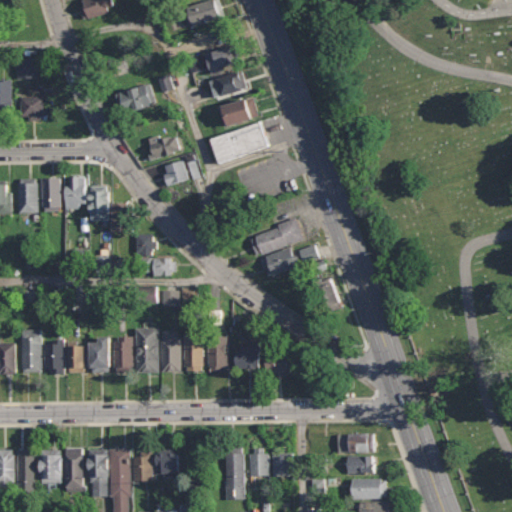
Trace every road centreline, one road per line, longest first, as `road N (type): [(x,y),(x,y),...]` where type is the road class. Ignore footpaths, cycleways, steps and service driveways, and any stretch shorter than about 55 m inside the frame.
road 1 (primary): [(260,0),(446,511)]
road 2 (residential): [(402,392),(281,318),(166,215),(104,126),(54,0)]
road 3 (residential): [(408,407),(0,412)]
